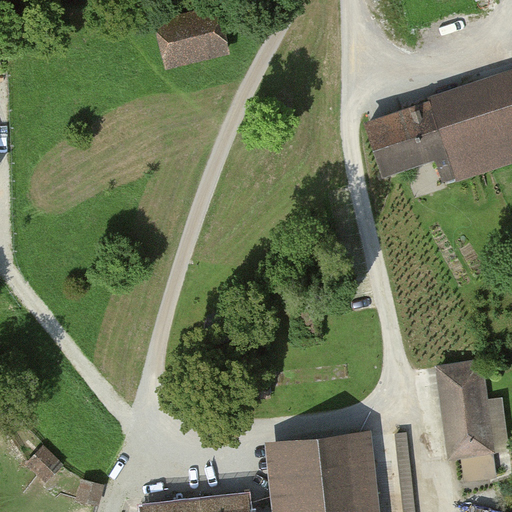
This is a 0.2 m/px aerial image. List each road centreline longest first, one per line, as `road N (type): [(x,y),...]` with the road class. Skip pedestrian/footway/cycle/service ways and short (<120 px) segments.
road 1 (track): [(350,0),(353,141),(397,358),(397,394),(381,415),(326,428),(136,440)]
road 2 (track): [(111,511),(230,135),(298,0)]
